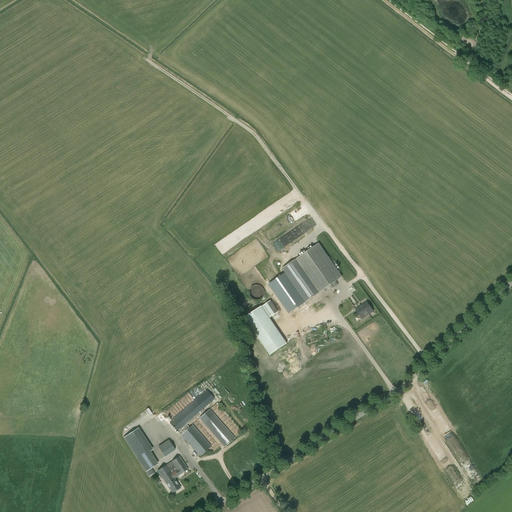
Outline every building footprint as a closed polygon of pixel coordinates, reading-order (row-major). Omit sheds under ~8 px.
[(319,244),(283,269),(294,285),(306,302),(325,288),(328,292),(338,285),(335,281),(342,276),(337,270),(332,263),(319,244)] [(250,289),(250,290),(250,291),(249,292),(249,293),(250,294),(250,295),(250,296),(251,297),(251,298),(252,298),(253,299),(254,299),(255,300),(256,300),(257,300),(258,300),(259,300),(259,299),(260,299),(261,299),(261,298),(262,298),(263,297),(263,296),(264,295),(264,294),(264,293),(264,292),(264,291),(264,290),(263,289),(263,288),(262,287),(261,287),(261,286),(260,286),(259,286),(259,285),(258,285),(257,285),(256,285),(255,285),(254,286),(253,286),(252,287),(251,288),(250,289)] [(294,285),(277,296),(291,316),(299,310),(301,313),(309,308),(307,305),(308,304),(306,302),(294,285)] [(271,301),(262,307),(269,318),(278,312),(271,301)] [(367,302),(356,310),(362,319),(373,311),(367,302)] [(283,340),(259,304),(242,315),(267,352),(283,340)] [(315,304),(301,314),(309,326),(318,319),(323,316),(325,319),(333,314),(328,306),(326,304),(323,307),(324,309),(320,312),(315,304)] [(201,434),(193,425),(190,428),(188,425),(204,411),(195,400),(170,422),(179,432),(181,435),(189,445),(189,444),(198,455),(210,444),(201,434)] [(216,412),(221,407),(218,403),(212,409),(216,412)] [(235,438),(214,415),(204,424),(225,447),(235,438)] [(154,474),(151,469),(158,464),(135,430),(123,438),(150,479),(153,477),(152,475),(154,474)] [(169,440),(158,447),(165,457),(175,450),(169,440)] [(179,457),(158,471),(172,493),(181,488),(174,478),(188,469),(179,457)]
